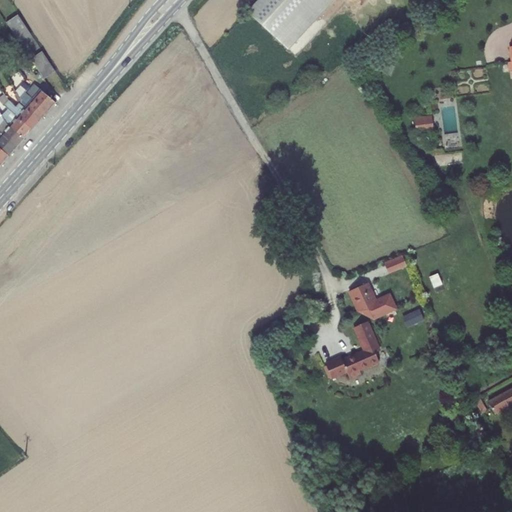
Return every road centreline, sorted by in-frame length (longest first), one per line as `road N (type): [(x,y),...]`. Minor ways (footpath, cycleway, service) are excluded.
road 1 (track): [(173,3),(330,284)]
road 2 (tertiary): [(176,0),(0,198)]
